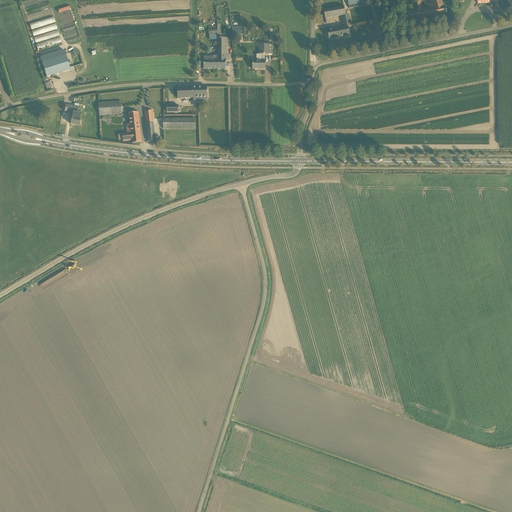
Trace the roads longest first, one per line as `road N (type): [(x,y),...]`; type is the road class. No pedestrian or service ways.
road 1 (unclassified): [(197,511),(265,299),(241,184)]
road 2 (unclassified): [(0,110),(144,83),(311,82)]
road 3 (unclassified): [(0,295),(133,222),(241,184)]
road 4 (secondary): [(298,161),(176,158),(45,140)]
road 5 (secondary): [(298,161),(511,162)]
road 6 (unclassified): [(312,63),(511,25)]
